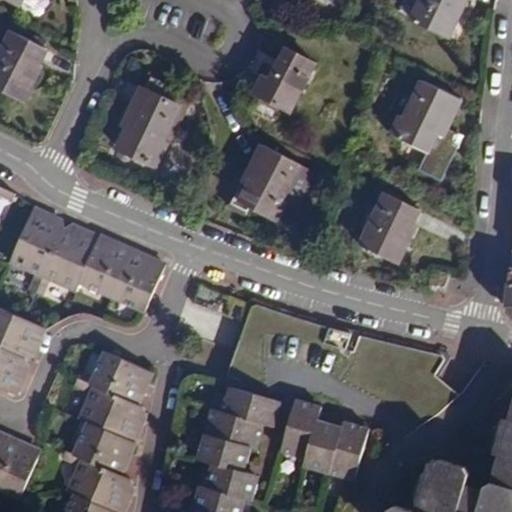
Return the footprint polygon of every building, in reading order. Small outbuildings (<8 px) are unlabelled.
[(3,0),(20,8),(24,0),(3,0)] [(455,18),(463,0),(406,0),(421,7),(414,20),(449,38),(459,19),(455,18)] [(0,57),(0,91),(24,104),(43,67),(40,65),(47,52),(13,33),(0,57)] [(292,115),(317,66),(288,51),(271,83),(264,79),(256,96),(292,115)] [(172,148),(194,101),(178,94),(178,92),(153,79),(147,92),(143,90),(125,128),(129,130),(119,151),(157,169),(168,146),(172,148)] [(448,131),(462,103),(424,84),(406,120),(402,118),(392,137),(429,155),(420,173),(443,184),(461,148),(456,146),(461,137),(448,131)] [(299,174),(303,166),(266,147),(249,179),(258,183),(255,189),(247,184),(241,181),(227,208),(245,218),(250,210),(276,224),(288,205),(297,210),(312,180),(299,174)] [(316,173),(303,166),(299,174),(312,180),(316,173)] [(258,183),(249,179),(247,184),(255,189),(258,183)] [(15,197),(0,189),(0,199),(11,205),(15,197)] [(412,234),(423,212),(387,195),(362,248),(400,266),(415,235),(412,234)] [(123,249),(115,245),(83,231),(73,235),(58,228),(55,219),(35,210),(11,265),(37,276),(45,279),(52,283),(77,294),(83,281),(107,292),(147,311),(167,268),(148,260),(149,258),(123,246),(123,249)] [(429,291),(446,296),(450,278),(433,273),(429,291)] [(45,279),(37,276),(31,292),(38,296),(45,279)] [(45,299),(52,283),(45,279),(38,296),(45,299)] [(451,359),(449,354),(438,352),(437,356),(430,354),(431,350),(416,347),(415,350),(409,349),(409,346),(390,342),(389,345),(382,343),(382,340),(363,336),(356,355),(347,352),(353,333),(346,331),(344,334),(339,332),(340,329),(325,324),(324,327),(317,325),(318,322),(301,317),(300,319),(294,318),(295,315),(278,309),(277,312),(271,310),(272,307),(251,301),(238,337),(225,377),(267,374),(267,360),(289,363),(326,374),(380,401),(415,432),(441,416),(459,399),(446,387),(438,380),(451,359)] [(40,349),(48,332),(0,310),(0,388),(18,397),(27,379),(23,368),(31,352),(40,349)] [(83,463),(80,470),(69,494),(79,500),(73,511),(126,511),(132,499),(128,490),(131,483),(123,479),(129,465),(127,464),(143,427),(140,417),(144,410),(140,408),(146,395),(144,394),(152,375),(109,356),(95,389),(92,397),(81,421),(93,426),(78,460),(83,463)] [(92,397),(95,389),(80,381),(77,390),(92,397)] [(274,422),(279,404),(233,391),(226,416),(216,414),(203,463),(218,467),(212,491),(202,488),(197,505),(200,506),(199,511),(239,511),(243,500),(254,504),(259,487),(255,486),(257,478),(242,474),(244,466),(250,467),(259,434),(254,433),(257,425),(267,428),(269,420),(274,422)] [(319,422),(321,414),(306,409),(304,413),(296,411),(285,448),(310,456),(307,465),(357,479),(369,436),(352,432),(351,436),(335,432),(336,427),(319,422)] [(511,511),(511,426),(508,425),(497,462),(501,464),(495,483),(491,482),(485,487),(483,495),(467,490),(470,476),(466,470),(444,463),(436,466),(422,511),(406,511),(397,509),(390,511),(511,511)] [(0,492),(20,501),(41,455),(23,447),(24,444),(0,432),(0,492)] [(63,462),(80,470),(83,463),(78,460),(67,455),(63,462)]
